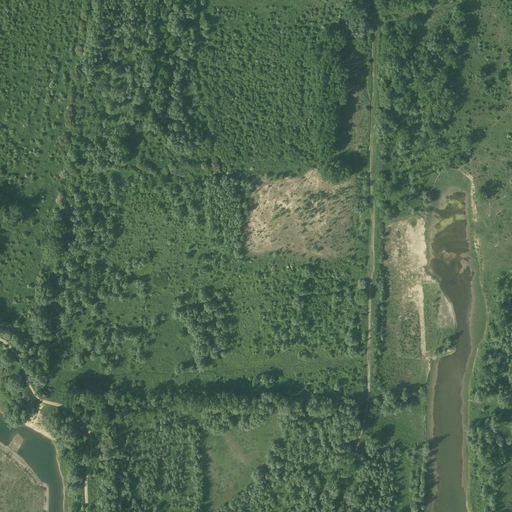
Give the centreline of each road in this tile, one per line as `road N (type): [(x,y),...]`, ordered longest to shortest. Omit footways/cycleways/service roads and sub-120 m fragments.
road 1 (track): [(368,266),(377,0)]
road 2 (track): [(368,266),(372,383),(340,511)]
road 3 (track): [(87,511),(87,427),(32,392),(0,339)]
